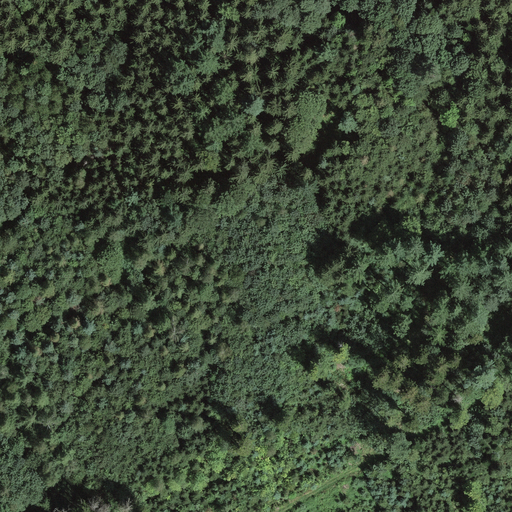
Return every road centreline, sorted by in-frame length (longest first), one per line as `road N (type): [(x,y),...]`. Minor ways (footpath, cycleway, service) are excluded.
road 1 (track): [(326,0),(406,95),(511,160)]
road 2 (track): [(0,357),(86,296),(124,281)]
